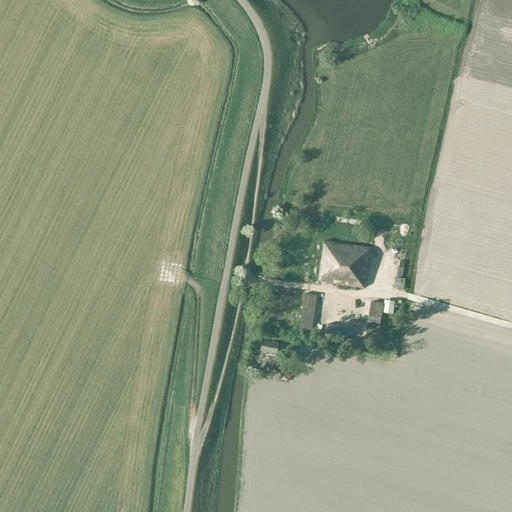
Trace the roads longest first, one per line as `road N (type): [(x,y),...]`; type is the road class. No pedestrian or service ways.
road 1 (unclassified): [(186,511),(265,90),(265,45),(240,0)]
road 2 (track): [(260,110),(244,270),(250,280),(402,298),(511,328)]
road 3 (track): [(180,277),(197,284),(195,448)]
road 4 (track): [(250,280),(195,451)]
